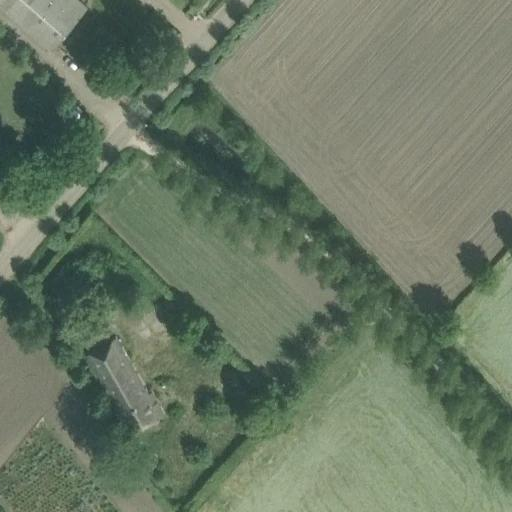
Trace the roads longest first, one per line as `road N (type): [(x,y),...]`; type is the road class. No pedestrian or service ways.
road 1 (track): [(511,442),(345,265),(297,226),(200,182),(127,129)]
road 2 (unclassified): [(0,271),(242,0)]
